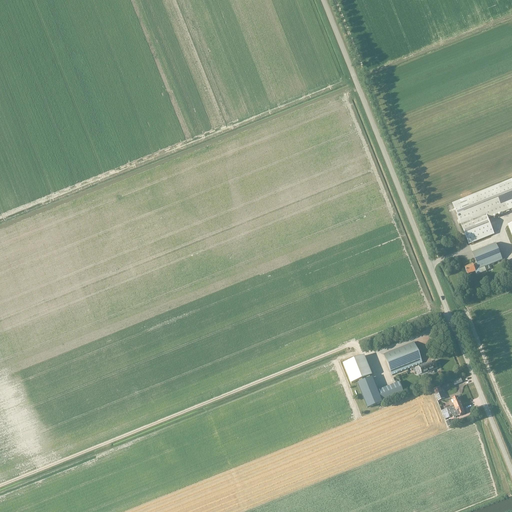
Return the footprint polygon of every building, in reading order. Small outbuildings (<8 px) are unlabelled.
[(511,207),(511,180),(467,198),(467,197),(452,203),(469,243),(494,233),(487,217),(511,207)] [(478,268),(479,269),(503,260),(496,243),(473,252),(477,263),(473,265),(473,264),(465,267),(468,274),(476,271),(475,269),(478,268)] [(383,354),(391,375),(422,363),(414,342),(383,354)] [(343,365),(351,384),(371,376),(362,357),(343,365)] [(437,368),(434,361),(424,365),(419,367),(421,374),(433,369),(433,370),(437,368)] [(399,382),(377,391),(372,379),(357,385),(367,408),(403,393),(399,382)] [(434,390),(437,398),(444,395),(440,387),(434,390)] [(448,413),(462,407),(460,401),(459,401),(458,397),(452,399),(454,403),(453,403),(454,406),(446,409),(448,413)] [(465,414),(462,407),(448,413),(449,415),(452,414),(454,418),(458,416),(465,414)]
